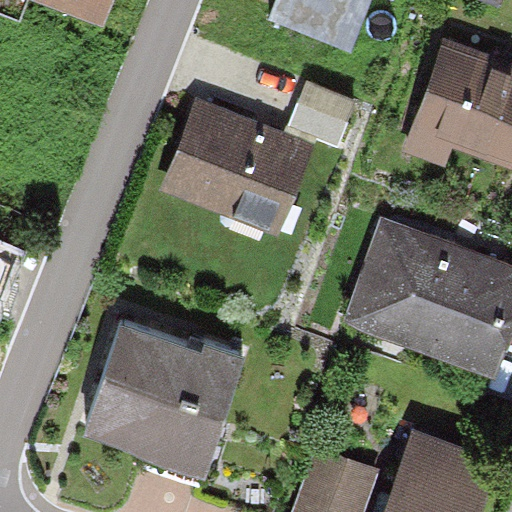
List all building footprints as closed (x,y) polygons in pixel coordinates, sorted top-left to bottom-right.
[(0,0),(0,4),(20,12),(24,0),(58,0),(108,18),(114,0),(0,0)] [(369,0),(281,0),(274,22),(352,49),(369,0)] [(511,64),(446,44),(413,149),(452,162),(459,138),(511,154),(511,64)] [(354,98),(306,83),(292,126),(340,141),(354,98)] [(317,143),(200,102),(169,190),(286,231),(317,143)] [(511,265),(380,222),(349,316),(502,367),(511,336),(511,265)] [(0,280),(12,247),(0,243),(0,280)] [(203,344),(130,320),(97,423),(212,460),(248,347),(206,334),(203,344)] [(481,511),(499,456),(416,431),(390,511),(481,511)] [(360,511),(376,466),(319,448),(297,511),(360,511)]
